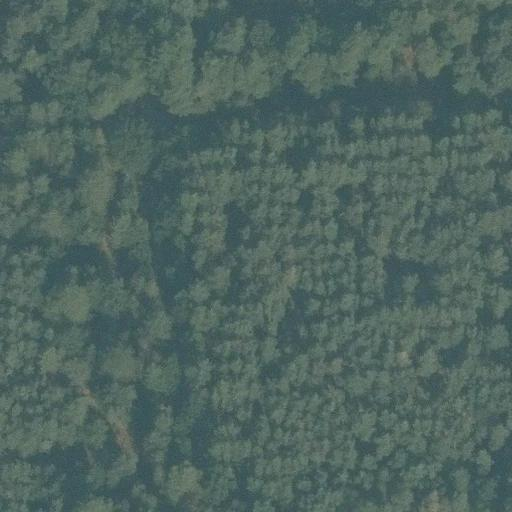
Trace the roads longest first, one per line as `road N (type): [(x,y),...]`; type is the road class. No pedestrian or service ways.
road 1 (track): [(204,511),(139,135)]
road 2 (track): [(511,111),(139,135)]
road 3 (track): [(139,135),(0,153)]
road 4 (track): [(139,135),(119,0)]
